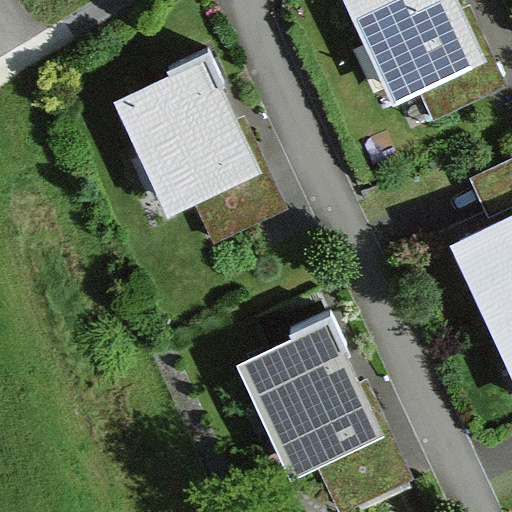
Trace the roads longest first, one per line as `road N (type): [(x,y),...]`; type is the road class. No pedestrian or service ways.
road 1 (residential): [(476,511),(255,41),(247,0)]
road 2 (track): [(142,0),(0,78)]
